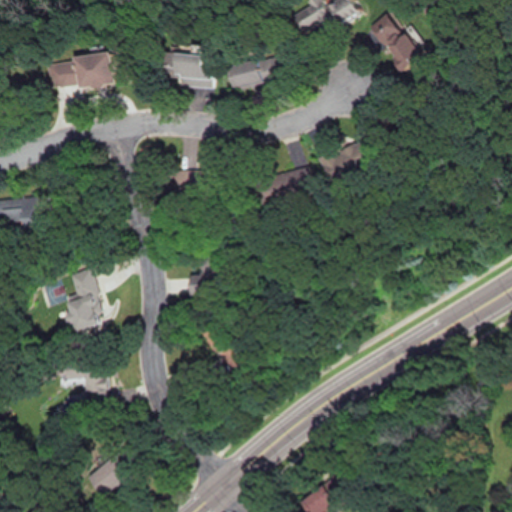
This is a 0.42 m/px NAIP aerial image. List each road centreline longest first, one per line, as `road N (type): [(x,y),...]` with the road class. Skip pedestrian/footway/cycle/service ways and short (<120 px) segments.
road 1 (residential): [(120,125),(149,268),(146,360),(158,402),(247,511)]
road 2 (residential): [(0,155),(120,125),(294,124),(349,83)]
road 3 (secondary): [(191,511),(335,393),(402,353)]
road 4 (secondary): [(511,276),(402,353)]
road 5 (secondary): [(402,353),(511,290)]
